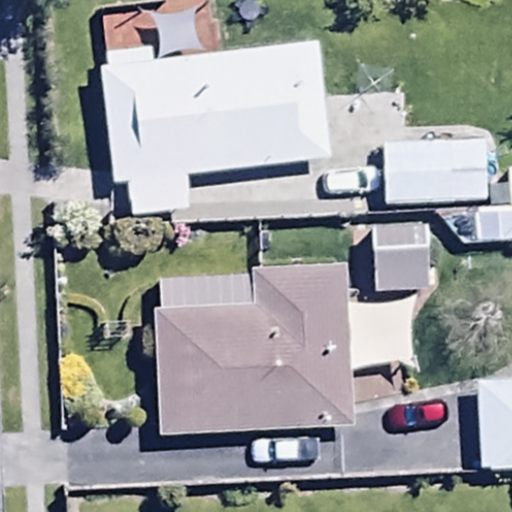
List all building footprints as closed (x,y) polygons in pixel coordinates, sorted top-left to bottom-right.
[(155,65),(103,68),(112,200),(129,199),(131,230),(191,224),(188,188),(322,179),(315,65),(155,76),(155,65)] [(488,159),(384,158),(383,216),(487,217),(488,159)] [(429,240),(375,241),(377,302),(431,300),(429,240)] [(155,326),(159,447),(351,440),(349,375),(405,373),(403,315),(349,318),(348,278),(253,282),(253,291),(159,295),(161,326),(155,326)] [(511,395),(479,397),(483,484),(511,483),(511,395)]
